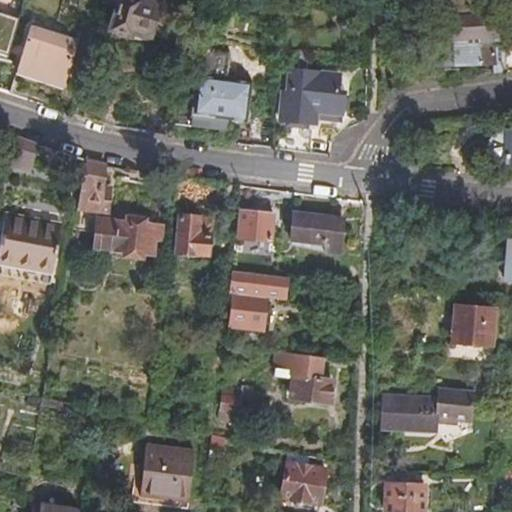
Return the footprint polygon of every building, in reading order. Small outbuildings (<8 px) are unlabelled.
[(156,5),(143,0),(116,0),(107,27),(127,35),(129,31),(145,37),(156,5)] [(0,47),(10,50),(18,17),(0,12),(0,47)] [(430,56),(438,56),(438,66),(480,65),(481,74),(497,74),(497,67),(497,46),(491,46),(491,29),(491,25),(415,25),(416,48),(420,48),(420,47),(430,47),(430,56)] [(6,96),(23,101),(29,79),(60,89),(74,42),(27,27),(6,96)] [(497,46),(497,67),(511,65),(511,40),(508,40),(508,41),(497,41),(497,46)] [(420,66),(438,66),(438,56),(430,56),(430,47),(420,47),(420,48),(420,66)] [(270,152),(304,153),(306,119),(332,120),(333,92),(328,92),(328,74),(296,73),(289,72),(279,72),(278,94),(272,94),(270,152)] [(168,112),(167,124),(218,129),(219,119),(239,121),(243,82),(190,76),(186,114),(168,112)] [(144,134),(165,136),(167,124),(168,112),(168,110),(146,108),(144,134)] [(511,167),(511,160),(495,159),(497,133),(485,132),(481,136),(479,165),(511,167)] [(495,159),(511,160),(511,132),(497,132),(497,133),(495,159)] [(0,136),(0,164),(4,165),(5,163),(11,139),(0,136)] [(29,169),(35,145),(11,139),(5,163),(29,169)] [(102,165),(78,161),(71,207),(91,210),(86,246),(143,254),(148,218),(101,211),(104,190),(98,189),(102,165)] [(264,214),(233,211),(230,238),(261,242),(264,214)] [(283,215),(282,240),(316,242),(316,250),(332,251),(333,217),(283,215)] [(0,262),(46,271),(54,227),(0,217),(0,218),(0,262)] [(197,220),(172,217),(169,253),(202,257),(203,237),(201,237),(196,227),(197,220)] [(511,243),(499,242),(495,277),(511,278),(511,243)] [(277,278),(222,272),(219,295),(224,296),(240,297),(239,305),(224,303),(220,332),(254,335),(257,299),(275,301),(277,278)] [(240,297),(224,296),(224,303),(239,305),(240,297)] [(476,309),(450,308),(449,329),(457,329),(456,343),(473,344),(476,309)] [(313,361),(269,355),(267,371),(288,373),(285,401),(324,406),(326,384),(317,383),(310,382),(313,361)] [(317,383),(320,361),(313,361),(310,382),(317,383)] [(454,390),(417,387),(417,403),(364,401),(364,429),(414,432),(426,443),(450,430),(454,390)] [(217,408),(214,428),(232,430),(234,410),(217,408)] [(217,437),(205,434),(203,448),(215,451),(217,437)] [(182,503),(187,453),(141,448),(136,498),(182,503)] [(318,470),(279,462),(273,497),(311,504),(318,470)] [(408,511),(409,485),(379,485),(378,511),(408,511)]
